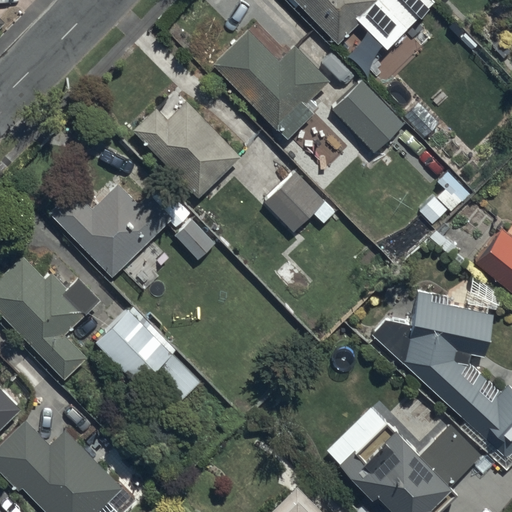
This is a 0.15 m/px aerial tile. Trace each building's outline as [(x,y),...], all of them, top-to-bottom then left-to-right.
[(293,0),(336,43),(357,22),(383,49),(433,0),(293,0)] [(245,30),(211,66),(285,138),(311,112),(305,107),(332,79),(295,43),(288,50),(260,23),(249,34),(245,30)] [(363,79),(331,109),(373,153),(404,123),(363,79)] [(158,108),(133,132),(196,198),(240,157),(187,101),(168,119),(158,108)] [(294,169),(261,202),(292,234),(310,215),(320,225),(335,211),(294,169)] [(75,189),(50,213),(112,279),(174,219),(148,192),(138,201),(118,181),(91,206),(75,189)] [(193,217),(174,234),(196,259),(215,243),(193,217)] [(511,236),(502,229),(475,262),(511,291),(511,236)] [(23,254),(0,275),(0,316),(59,379),(85,355),(65,334),(102,299),(81,276),(69,288),(51,268),(43,276),(23,254)] [(384,319),(372,336),(507,458),(511,452),(511,389),(507,385),(502,391),(470,363),(471,356),(484,358),(493,314),(448,305),(450,296),(420,290),(413,325),(384,319)] [(130,306),(95,341),(166,413),(201,379),(130,306)] [(0,424),(25,399),(0,374),(0,424)] [(26,419),(0,444),(0,473),(19,493),(23,489),(43,511),(118,511),(110,503),(124,490),(67,429),(50,445),(26,419)] [(388,421),(339,465),(374,504),(379,500),(390,511),(440,511),(439,511),(457,495),(451,488),(484,458),(451,422),(417,453),(388,421)] [(322,511),(298,487),(272,511),(322,511)]
